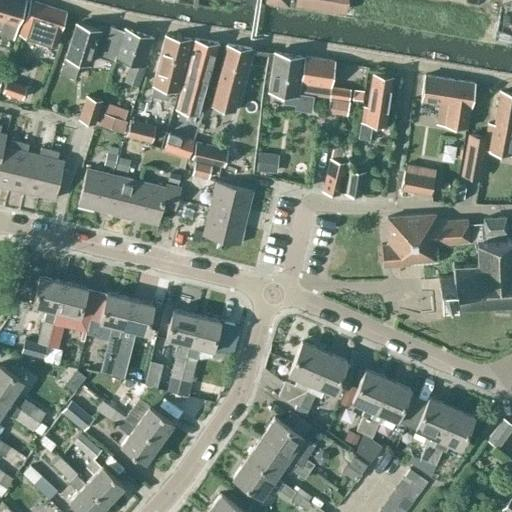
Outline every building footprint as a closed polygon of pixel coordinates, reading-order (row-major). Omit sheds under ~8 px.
[(27,1),(23,0),(0,0),(0,33),(15,38),(27,1)] [(293,0),(293,2),(344,9),(345,0),(271,0),(288,2),(288,0),(293,0)] [(67,14),(66,13),(31,2),(25,21),(21,35),(56,46),(67,14)] [(91,64),(101,31),(77,24),(63,73),(74,76),(79,60),(91,64)] [(117,58),(125,30),(111,26),(101,58),(116,62),(117,58)] [(144,66),(152,38),(126,29),(125,30),(117,58),(132,62),(126,81),(139,85),(145,66),(144,66)] [(178,92),(192,39),(166,36),(152,95),(167,98),(169,90),(178,92)] [(219,43),(195,40),(190,61),(214,67),(219,43)] [(235,111),(251,48),(226,44),(211,106),(235,111)] [(296,93),(303,58),(275,53),(268,91),(284,94),(283,102),(295,104),(294,108),(311,111),(313,95),(300,93),(296,93)] [(350,88),(330,84),(334,62),(305,57),(300,93),(313,95),(314,94),(348,99),(350,88)] [(214,67),(190,61),(177,110),(198,115),(200,108),(203,109),(214,67)] [(386,125),(393,77),(374,74),(369,108),(362,107),(357,137),(369,139),(372,124),(386,125)] [(474,83),(425,75),(421,99),(440,103),(437,122),(466,127),(469,108),(470,108),(474,83)] [(7,78),(3,91),(22,98),(26,84),(7,78)] [(354,89),(352,99),(362,100),(364,90),(354,89)] [(511,93),(500,92),(494,124),(511,127),(511,93)] [(95,124),(96,120),(99,111),(102,100),(85,95),(78,118),(95,124)] [(104,112),(99,126),(124,134),(128,121),(124,119),(104,112)] [(128,121),(124,134),(150,141),(155,125),(129,118),(128,121)] [(356,131),(348,129),(346,137),(354,139),(356,131)] [(179,154),(184,138),(171,134),(166,150),(179,154)] [(190,157),(195,142),(184,138),(179,154),(190,157)] [(0,186),(8,188),(19,141),(10,139),(8,146),(3,144),(2,144),(0,154),(0,186)] [(33,152),(26,150),(28,143),(19,141),(8,188),(23,192),(33,152)] [(224,166),(228,150),(197,143),(195,159),(224,166)] [(329,158),(322,190),(339,194),(346,162),(345,161),(348,147),(334,143),(330,158),(329,158)] [(38,195),(49,148),(41,146),(39,153),(33,152),(23,192),(38,195)] [(64,159),(57,157),(58,151),(49,148),(38,195),(54,199),(64,159)] [(107,164),(115,166),(117,155),(109,154),(107,164)] [(272,155),(260,154),(258,171),(276,172),(277,166),(271,166),(272,155)] [(116,169),(124,171),(127,159),(119,157),(116,169)] [(207,178),(210,167),(194,163),(191,174),(207,178)] [(423,167),(422,173),(404,170),(401,187),(430,193),(435,169),(423,167)] [(105,212),(114,175),(87,168),(78,206),(105,212)] [(348,169),(345,192),(362,194),(365,171),(348,169)] [(170,173),(167,184),(177,187),(180,175),(170,173)] [(140,181),(136,180),(114,175),(105,212),(132,218),(140,181)] [(162,206),(166,187),(140,181),(132,218),(158,224),(163,206),(162,206)] [(246,217),(253,190),(217,182),(210,208),(246,217)] [(176,209),(181,188),(177,187),(167,184),(166,187),(162,206),(163,206),(176,209)] [(184,207),(182,218),(192,221),(195,210),(184,207)] [(240,244),(246,217),(210,208),(204,236),(240,244)] [(467,218),(450,219),(436,220),(436,214),(387,217),(390,264),(438,261),(437,243),(477,240),(482,240),(482,238),(487,238),(487,240),(505,239),(505,236),(507,236),(506,216),(484,217),(484,221),(467,222),(467,218)] [(200,241),(203,231),(194,229),(192,239),(200,241)] [(453,275),(439,276),(440,295),(457,295),(457,304),(492,302),(493,304),(496,304),(496,302),(504,301),(505,304),(508,303),(508,301),(511,300),(511,238),(510,238),(510,236),(507,236),(505,236),(505,239),(487,240),(487,238),(482,238),(482,240),(477,240),(477,242),(474,242),(474,247),(477,247),(478,259),(468,260),(468,258),(463,258),(463,260),(457,260),(457,258),(452,259),(453,275)] [(50,345),(64,282),(40,276),(33,305),(46,308),(44,319),(42,319),(36,341),(24,338),(20,352),(44,358),(47,344),(50,345)] [(88,287),(64,282),(50,345),(50,346),(59,348),(65,323),(77,326),(79,316),(81,317),(88,287)] [(107,293),(100,322),(113,324),(100,370),(111,373),(120,338),(122,326),(124,327),(131,298),(107,293)] [(122,326),(120,338),(131,340),(134,329),(148,332),(154,303),(131,298),(124,327),(122,326)] [(182,378),(198,314),(175,309),(168,338),(179,341),(167,389),(178,392),(182,378)] [(198,314),(182,378),(191,380),(200,345),(215,349),(221,320),(198,314)] [(120,338),(111,373),(122,376),(131,340),(120,338)] [(302,407),(327,350),(304,340),(290,371),(298,374),(294,384),(284,380),(277,396),(296,404),(302,407)] [(336,391),(349,360),(327,350),(302,407),(296,404),(293,410),(305,415),(314,394),(320,396),(324,386),(336,391)] [(149,359),(144,383),(157,386),(162,362),(149,359)] [(0,394),(11,401),(24,382),(0,365),(0,394)] [(365,434),(389,378),(368,368),(354,399),(365,404),(361,414),(362,414),(356,430),(363,433),(365,434)] [(355,450),(370,460),(381,445),(371,438),(377,422),(381,424),(385,414),(398,419),(412,388),(389,378),(365,434),(363,433),(355,450)] [(150,404),(149,405),(142,400),(148,391),(132,380),(124,392),(135,400),(131,406),(144,414),(136,424),(161,441),(175,421),(150,404)] [(357,387),(348,383),(339,402),(348,406),(357,387)] [(160,387),(154,396),(168,406),(174,397),(160,387)] [(19,406),(11,401),(0,394),(0,417),(5,411),(13,417),(13,416),(32,429),(39,420),(19,406)] [(424,471),(453,406),(430,396),(416,428),(426,432),(422,441),(426,443),(415,465),(424,471)] [(19,406),(39,420),(45,412),(25,398),(19,406)] [(61,411),(83,430),(93,418),(71,399),(61,411)] [(107,417),(114,406),(102,399),(95,409),(107,417)] [(119,425),(125,416),(126,414),(114,406),(107,417),(118,424),(119,425)] [(460,447),(474,415),(453,406),(424,471),(430,475),(442,450),(445,451),(450,442),(460,447)] [(293,413),(288,420),(305,432),(310,424),(293,413)] [(161,441),(136,424),(125,416),(119,425),(118,424),(117,425),(130,434),(123,444),(147,461),(161,441)] [(296,447),(304,436),(276,417),(262,436),(309,470),(314,463),(301,454),(302,452),(296,447)] [(511,423),(503,417),(486,439),(497,447),(511,427),(511,423)] [(360,435),(348,430),(344,440),(356,444),(360,435)] [(72,441),(92,458),(100,448),(81,431),(72,441)] [(44,434),(39,441),(50,450),(55,443),(44,434)] [(304,478),(309,470),(262,436),(248,457),(276,476),(282,467),(289,471),(290,469),(304,478)] [(10,445),(0,438),(0,452),(3,455),(10,445)] [(59,470),(67,462),(57,452),(49,460),(59,470)] [(352,454),(347,462),(361,472),(367,464),(352,454)] [(104,464),(102,466),(92,457),(85,466),(95,474),(86,483),(108,503),(125,484),(104,464)] [(276,477),(276,476),(248,457),(234,476),(262,496),(269,487),(275,491),(276,489),(305,509),(303,511),(304,511),(309,511),(315,504),(296,491),(276,477)] [(69,480),(76,473),(77,472),(67,462),(59,470),(69,480)] [(30,464),(22,472),(33,482),(41,474),(30,464)] [(0,468),(0,480),(6,485),(12,476),(0,468)] [(419,491),(427,481),(411,469),(403,479),(419,491)] [(86,483),(76,473),(69,480),(80,490),(70,500),(83,511),(99,511),(108,503),(86,483)] [(412,501),(419,491),(403,479),(396,489),(412,501)] [(405,511),(412,501),(396,489),(389,499),(405,511)] [(207,511),(245,511),(222,493),(207,511)] [(500,510),(502,511),(511,511),(511,497),(500,510)] [(385,511),(403,511),(405,511),(389,499),(381,509),(385,511)]
